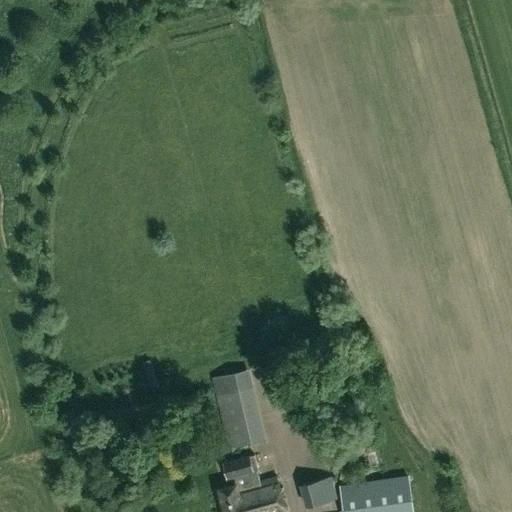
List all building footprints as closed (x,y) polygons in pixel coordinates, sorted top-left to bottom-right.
[(229,447),(267,438),(253,383),(215,392),(229,447)] [(279,406),(285,439),(305,436),(299,402),(279,406)] [(235,481),(217,486),(223,511),(287,511),(286,510),(288,509),(277,475),(261,480),(257,470),(259,469),(255,454),(249,455),(248,453),(223,461),(228,481),(235,479),(235,481)] [(413,511),(408,474),(340,484),(344,511),(413,511)] [(337,497),(331,475),(303,483),(309,505),(337,497)]
